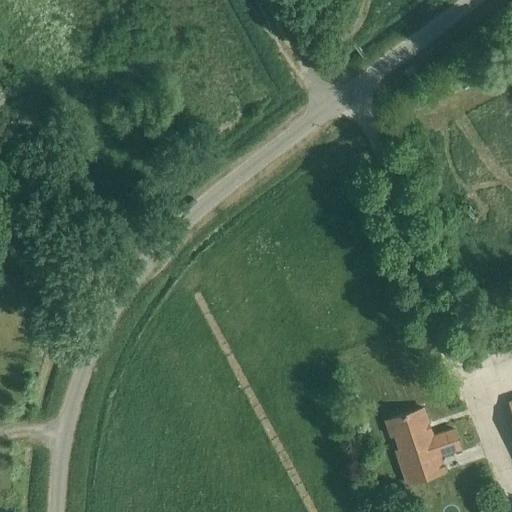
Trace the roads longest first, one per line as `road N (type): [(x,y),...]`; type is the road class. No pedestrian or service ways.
road 1 (unclassified): [(56,511),(62,448),(89,359),(156,254),(327,106),(473,0)]
road 2 (track): [(0,218),(33,207),(83,211),(117,222),(156,254)]
